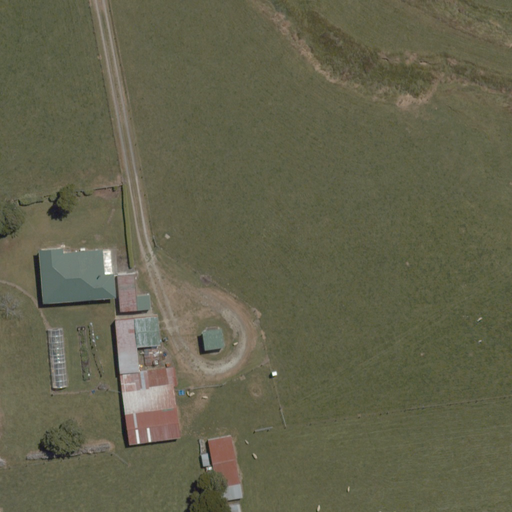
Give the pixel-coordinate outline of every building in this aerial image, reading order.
[(134,294),(133,277),(112,278),(110,251),(38,255),(41,306),(118,301),(119,313),(153,311),(152,293),(134,294)] [(158,318),(117,321),(126,446),(177,443),(171,366),(142,368),(140,349),(161,347),(158,318)] [(65,329),(48,330),(52,390),(69,389),(65,329)] [(216,329),(200,330),(201,353),(217,352),(216,329)] [(245,511),(235,434),(209,438),(218,511),(245,511)]
